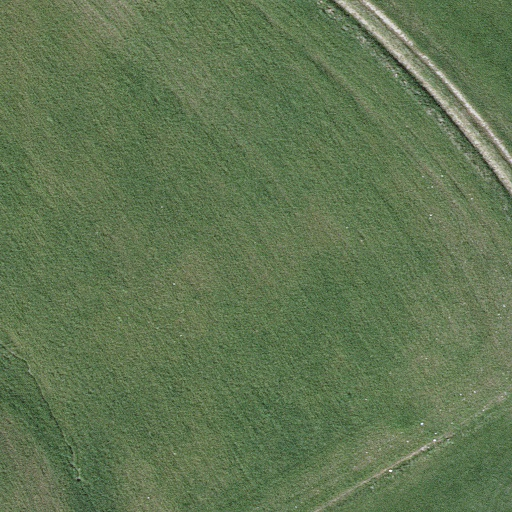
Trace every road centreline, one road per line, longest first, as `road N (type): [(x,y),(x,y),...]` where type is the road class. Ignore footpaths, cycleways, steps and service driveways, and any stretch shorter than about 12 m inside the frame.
road 1 (track): [(511,192),(340,0)]
road 2 (track): [(298,511),(511,388)]
